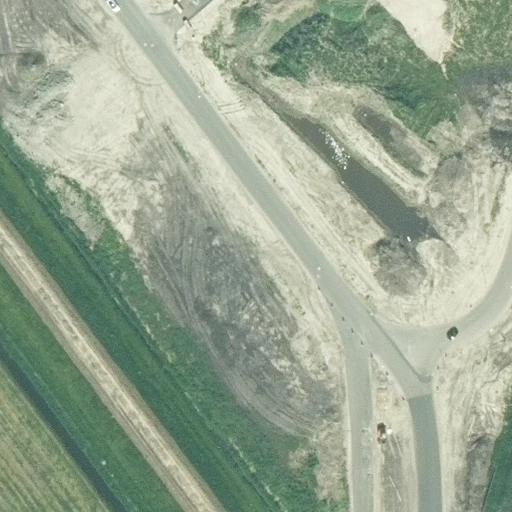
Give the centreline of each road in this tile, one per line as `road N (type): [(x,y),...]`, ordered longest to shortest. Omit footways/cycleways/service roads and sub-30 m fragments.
road 1 (residential): [(414,362),(350,313),(120,0)]
road 2 (unclassified): [(428,511),(414,362)]
road 3 (unclassified): [(414,362),(494,302),(511,267)]
